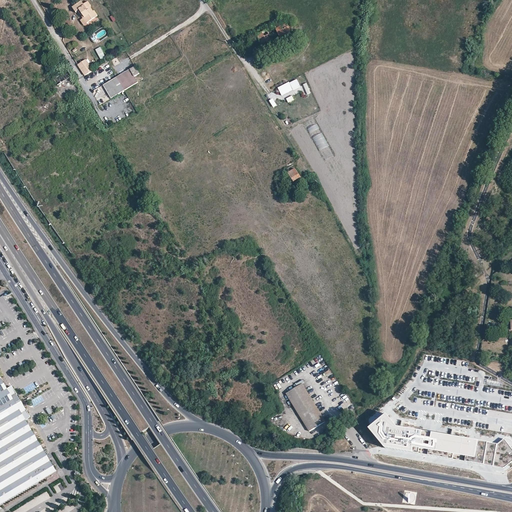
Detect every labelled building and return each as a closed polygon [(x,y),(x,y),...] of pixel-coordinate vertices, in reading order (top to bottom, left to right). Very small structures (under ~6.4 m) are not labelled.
[(84,18),(87,23),(98,15),(94,11),(93,12),(89,6),(91,5),(88,1),(83,4),(81,1),(72,7),(75,12),(78,10),(84,18)] [(257,35),(264,50),(274,45),(269,34),(276,30),(281,41),(292,36),(285,22),(257,35)] [(95,49),(101,60),(106,58),(101,46),(95,49)] [(78,66),(85,76),(93,71),(86,61),(78,66)] [(103,85),(111,98),(137,82),(134,76),(139,73),(134,66),(103,85)] [(57,85),(65,98),(78,90),(70,77),(57,85)] [(297,79),(278,86),(282,96),(287,93),(288,97),(302,91),(304,96),(307,95),(303,85),(300,86),(297,79)] [(285,169),(288,173),(295,169),(292,164),(285,169)] [(288,173),(293,182),(300,177),(295,169),(288,173)] [(287,394),(310,432),(325,422),(302,385),(287,394)] [(13,399),(21,413),(23,411),(26,410),(16,392),(13,394),(11,395),(13,399)] [(347,393),(331,402),(341,418),(356,409),(347,393)] [(0,504),(56,471),(21,413),(13,399),(0,406),(0,504)] [(396,425),(385,412),(367,427),(384,446),(503,468),(511,460),(511,448),(504,438),(497,444),(396,425)] [(406,491),(404,502),(415,504),(416,493),(406,491)]
